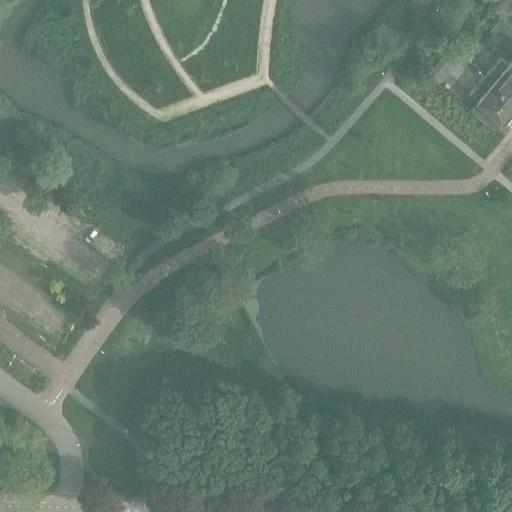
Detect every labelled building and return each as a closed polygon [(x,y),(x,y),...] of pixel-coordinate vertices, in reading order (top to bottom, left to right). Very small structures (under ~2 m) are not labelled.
[(499,12),(507,3),(504,0),(497,0),(492,6),(499,12)] [(451,46),(459,53),(474,36),(466,28),(451,46)] [(447,59),(454,66),(463,57),(456,50),(447,59)] [(511,66),(508,63),(493,82),(511,97),(511,66)] [(511,111),(511,97),(493,82),(476,101),(503,123),(511,111)]
